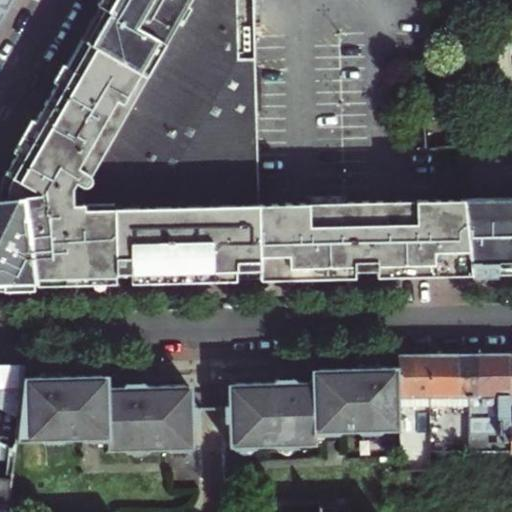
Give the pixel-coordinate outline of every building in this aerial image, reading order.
[(0,198),(17,195),(26,239),(35,282),(49,282),(84,281),(115,280),(132,280),(193,278),(193,281),(214,280),(236,280),(236,269),(261,268),(260,254),(268,253),(269,274),(287,274),(305,273),(313,273),(358,272),(367,272),(367,262),(380,262),(380,266),(385,266),(385,272),(390,272),(399,271),(436,271),(464,270),(459,197),(420,198),(312,199),(304,199),(263,200),(201,200),(81,202),(82,186),(194,0),(105,0),(76,52),(17,154),(0,183),(0,198)] [(0,0),(0,28),(5,20),(16,0),(0,0)] [(259,8),(258,0),(194,0),(82,186),(81,202),(201,200),(263,200),(260,52),(259,8)] [(0,283),(35,282),(26,239),(17,195),(0,198),(0,283)] [(511,196),(459,197),(464,270),(475,270),(511,268),(511,196)] [(427,355),(399,355),(399,368),(399,407),(467,407),(467,379),(459,379),(458,355),(427,355)] [(479,384),(479,355),(469,355),(458,355),(459,379),(467,379),(467,407),(467,419),(480,419),(488,419),(489,384),(479,384)] [(508,412),(508,355),(494,355),(479,355),(479,384),(489,384),(488,419),(496,419),(496,436),(480,436),(480,419),(467,419),(468,453),(509,453),(508,423),(508,412)] [(24,364),(4,364),(0,364),(0,444),(13,451),(24,364)] [(314,370),(314,380),(232,383),(235,446),(316,445),(316,434),(400,431),(399,407),(399,368),(377,368),(319,370),(314,370)] [(24,414),(30,418),(32,419),(32,421),(22,438),(109,437),(110,447),(194,447),(192,383),(110,385),(110,373),(104,373),(73,374),(69,397),(52,395),(55,374),(30,375),(24,414)] [(64,374),(55,374),(52,395),(69,397),(73,374),(64,374)] [(0,511),(5,511),(10,479),(0,477),(0,511)]
